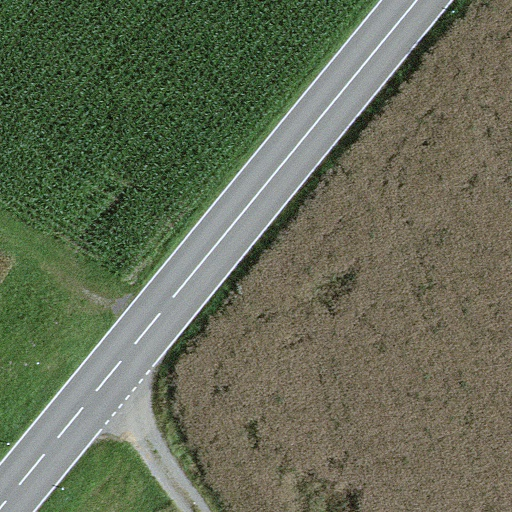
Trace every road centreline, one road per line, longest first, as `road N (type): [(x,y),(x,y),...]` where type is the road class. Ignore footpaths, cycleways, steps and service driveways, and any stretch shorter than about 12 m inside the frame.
road 1 (primary): [(0,508),(418,0)]
road 2 (track): [(193,511),(109,375)]
